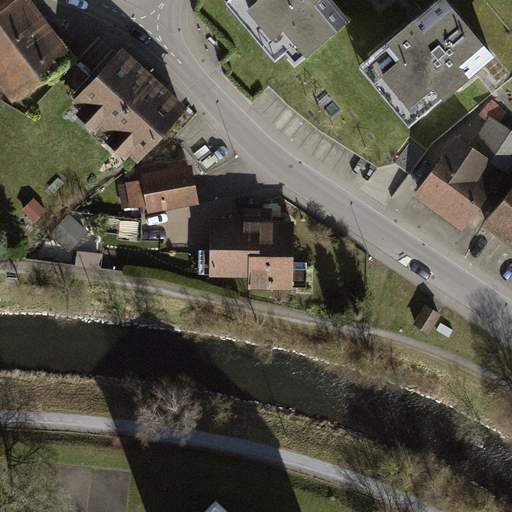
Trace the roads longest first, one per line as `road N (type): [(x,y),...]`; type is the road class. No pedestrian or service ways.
road 1 (tertiary): [(147,28),(268,155),(511,319)]
road 2 (track): [(430,511),(291,458),(113,425),(0,417)]
